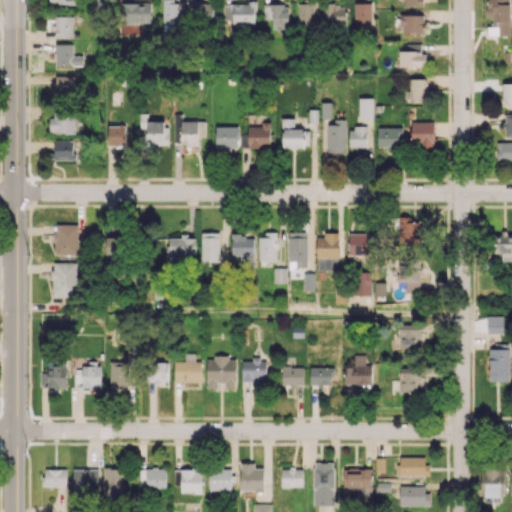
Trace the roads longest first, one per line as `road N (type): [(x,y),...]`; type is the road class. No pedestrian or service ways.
road 1 (secondary): [(17,0),(15,511)]
road 2 (residential): [(511,193),(0,191)]
road 3 (residential): [(511,431),(0,430)]
road 4 (residential): [(462,0),(462,511)]
